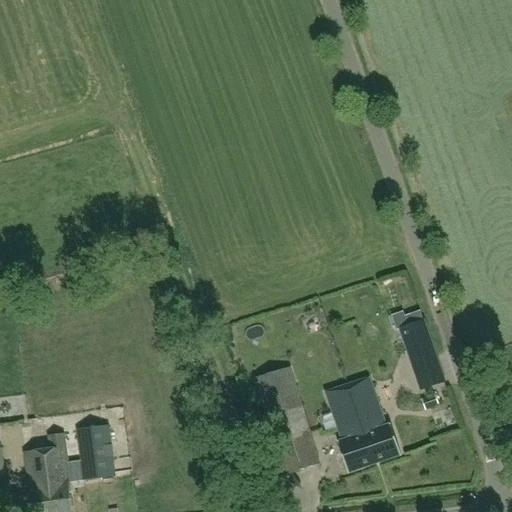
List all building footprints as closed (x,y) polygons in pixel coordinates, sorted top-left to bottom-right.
[(424,322),(401,329),(413,365),(436,357),(424,322)] [(369,379),(348,387),(375,464),(389,459),(400,456),(402,456),(391,424),(390,424),(390,425),(385,427),(369,379)] [(320,465),(296,387),(259,398),(283,476),(320,465)] [(375,464),(348,387),(328,394),(344,441),(339,443),(339,442),(338,442),(349,474),(350,474),(350,473),(375,464)] [(434,396),(421,401),(425,411),(438,406),(434,396)] [(109,429),(77,433),(83,483),(114,479),(109,429)] [(49,451),(24,454),(28,490),(31,490),(33,511),(70,511),(67,486),(70,486),(64,436),(47,438),(49,451)] [(0,448),(0,496),(9,495),(8,480),(4,480),(0,449),(0,448)]
